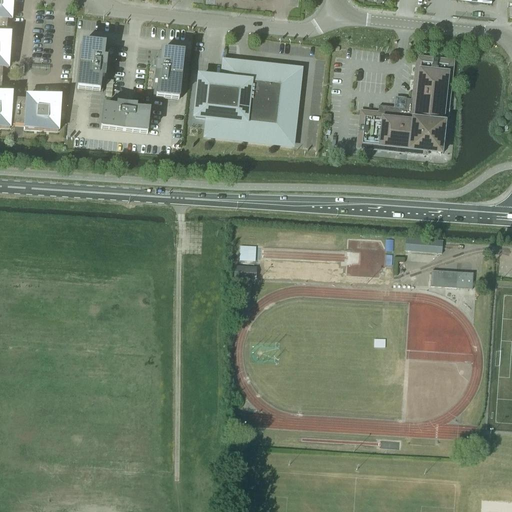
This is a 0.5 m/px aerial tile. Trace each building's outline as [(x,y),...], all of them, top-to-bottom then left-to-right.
[(24,126),(24,130),(57,132),(59,99),(26,97),(26,101),(11,100),(11,96),(0,95),(2,69),(7,70),(9,36),(6,36),(7,21),(10,21),(11,0),(0,0),(0,128),(9,129),(9,125),(24,126)] [(82,44),(77,90),(78,90),(102,93),(107,46),(83,44),(82,44)] [(183,55),(158,52),(152,99),(178,101),(183,55)] [(358,133),(360,133),(360,138),(358,138),(357,146),(420,153),(421,151),(438,152),(440,155),(440,154),(438,152),(440,135),(442,135),(450,63),(441,62),(441,63),(436,63),(437,60),(432,60),(432,62),(418,61),(414,101),(404,100),(404,105),(398,105),(398,109),(378,107),(376,117),(362,115),(361,128),(358,128),(358,133)] [(205,138),(291,147),(299,71),(223,63),(221,81),(199,78),(194,118),(207,120),(205,138)] [(100,129),(100,131),(147,136),(147,134),(149,110),(103,105),(100,129)] [(320,125),(330,126),(331,115),(321,114),(320,125)] [(406,239),(405,252),(441,255),(442,243),(406,239)] [(234,267),(233,279),(244,280),(255,281),(256,269),(234,267)] [(429,288),(471,290),(472,275),(430,272),(429,288)] [(251,285),(243,284),(241,302),(243,303),(249,304),(251,285)]
